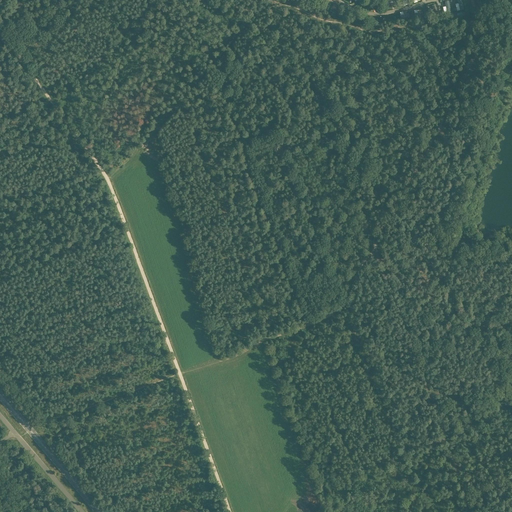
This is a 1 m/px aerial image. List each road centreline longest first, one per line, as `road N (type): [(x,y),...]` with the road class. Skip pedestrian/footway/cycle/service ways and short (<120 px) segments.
road 1 (track): [(0,25),(112,188),(180,373)]
road 2 (track): [(377,247),(345,309),(180,373)]
road 3 (track): [(480,60),(377,247)]
road 4 (primary): [(98,511),(0,395)]
road 5 (track): [(37,422),(180,373)]
road 6 (track): [(180,373),(230,511)]
